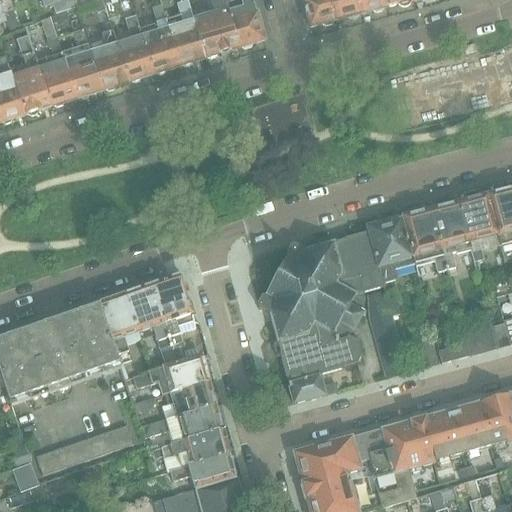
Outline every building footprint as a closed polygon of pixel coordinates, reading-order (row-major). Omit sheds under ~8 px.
[(0,0),(0,5),(6,23),(9,33),(19,30),(16,20),(8,0),(0,0)] [(50,0),(41,0),(45,9),(53,6),(50,0)] [(208,0),(213,15),(209,16),(209,17),(194,21),(205,60),(207,59),(210,61),(215,59),(217,56),(225,54),(238,50),(225,5),(223,0),(208,0)] [(263,42),(251,0),(239,0),(240,0),(225,5),(238,50),(241,49),(243,51),(251,49),(252,46),(263,42)] [(301,0),(310,29),(322,26),(326,28),(331,26),(334,23),(335,22),(329,0),(301,0)] [(329,0),(335,22),(348,19),(351,21),(357,19),(358,16),(360,16),(355,0),(329,0)] [(355,0),(360,16),(373,12),(376,14),(381,13),(383,10),(386,9),(383,0),(355,0)] [(383,0),(386,9),(398,6),(398,7),(399,7),(401,8),(403,9),(404,9),(406,8),(407,8),(408,7),(409,6),(410,5),(410,4),(411,3),(411,2),(412,2),(411,0),(383,0)] [(194,21),(189,2),(178,5),(182,17),(167,21),(180,68),(182,67),(185,68),(190,67),(192,64),(205,60),(194,21)] [(166,22),(161,6),(151,10),(158,32),(157,33),(151,30),(139,33),(153,76),(155,75),(159,77),(163,75),(165,72),(180,68),(167,21),(166,22)] [(84,32),(76,9),(66,12),(77,50),(61,56),(74,101),(80,99),(82,101),(88,99),(89,96),(102,92),(88,47),(84,32)] [(56,41),(50,19),(40,22),(46,45),(49,52),(51,51),(53,58),(36,63),(50,109),(54,107),(56,109),(62,107),(63,104),(74,101),(61,56),(56,41)] [(131,42),(115,47),(127,84),(131,83),(135,84),(139,83),(141,80),(153,76),(139,33),(136,20),(126,23),(131,42)] [(104,42),(88,47),(102,92),(105,91),(108,93),(114,91),(115,88),(127,84),(115,47),(111,35),(103,38),(104,42)] [(16,42),(24,67),(10,72),(24,117),(28,116),(31,118),(36,116),(38,113),(50,109),(36,63),(28,38),(16,42)] [(0,78),(0,79),(0,124),(0,125),(1,125),(5,126),(10,125),(12,121),(24,117),(10,72),(6,59),(0,61),(0,78)] [(501,194),(487,197),(502,253),(500,253),(503,266),(511,263),(511,190),(509,189),(503,191),(501,194)] [(502,253),(487,197),(483,198),(481,197),(475,199),(474,201),(459,205),(471,250),(475,264),(484,262),(480,248),(484,247),(486,257),(500,253),(502,253)] [(471,250),(459,205),(455,206),(452,205),(446,206),(445,208),(432,212),(447,273),(457,270),(453,255),(471,250)] [(447,273),(432,212),(415,216),(412,215),(407,217),(405,219),(402,219),(415,267),(415,270),(435,264),(438,275),(447,273)] [(415,267),(402,219),(398,221),(394,220),(388,221),(385,224),(365,230),(366,233),(381,276),(383,285),(397,282),(395,272),(415,267)] [(381,276),(366,233),(347,239),(347,237),(344,236),(343,238),(344,242),(336,244),(335,240),(333,239),(331,242),(332,243),(303,251),(295,250),(296,247),(296,245),(290,247),(286,254),(287,258),(265,297),(261,298),(257,305),(259,311),(261,311),(262,308),(267,311),(276,343),(274,344),(272,346),(275,348),(279,347),(281,354),(277,355),(276,358),(278,359),(280,359),(293,406),(337,394),(332,375),(344,371),(343,369),(358,364),(363,357),(360,344),(348,339),(350,333),(353,334),(360,317),(357,315),(364,298),(363,294),(384,289),(383,285),(381,276)] [(178,279),(152,288),(171,350),(177,366),(182,365),(187,363),(180,345),(182,344),(179,336),(195,331),(193,325),(194,325),(186,298),(187,297),(183,282),(178,280),(178,279)] [(171,350),(152,288),(127,297),(139,336),(153,332),(160,354),(171,350)] [(511,294),(496,299),(498,306),(510,303),(510,307),(511,306),(511,294)] [(139,336),(127,297),(99,306),(119,366),(119,367),(131,363),(124,341),(139,336)] [(119,366),(99,306),(61,319),(67,338),(81,379),(119,366)] [(61,319),(20,334),(40,393),(81,379),(61,319)] [(511,320),(503,323),(504,326),(510,347),(511,346),(511,320)] [(498,350),(490,322),(476,326),(484,354),(498,350)] [(492,329),(491,322),(490,322),(498,350),(510,347),(504,326),(492,329)] [(484,354),(476,326),(462,330),(463,333),(469,358),(484,354)] [(450,337),(454,348),(438,353),(441,366),(469,358),(463,333),(450,337)] [(0,340),(0,377),(0,378),(9,404),(40,393),(20,334),(0,340)] [(166,395),(207,383),(207,382),(209,381),(206,370),(204,371),(200,359),(187,363),(182,365),(177,366),(132,380),(136,392),(158,385),(162,399),(166,397),(166,395)] [(176,419),(214,407),(214,406),(214,401),(214,400),(211,395),(207,383),(166,395),(166,397),(169,406),(172,405),(176,419)] [(511,408),(509,397),(375,434),(370,436),(351,441),(351,440),(293,456),(309,511),(356,511),(352,497),(346,475),(361,471),(360,465),(368,463),(374,481),(380,504),(406,497),(400,474),(409,471),(491,449),(503,445),(511,442),(511,408)] [(172,446),(221,432),(220,430),(221,424),(221,423),(217,419),(214,407),(176,419),(173,420),(141,430),(145,441),(168,433),(172,446)] [(127,427),(112,433),(118,452),(134,447),(127,427)] [(167,475),(170,474),(201,464),(228,456),(221,432),(172,446),(161,450),(160,450),(161,451),(164,461),(163,461),(167,475)] [(118,452),(112,433),(97,438),(103,457),(118,452)] [(103,457),(97,438),(81,443),(88,462),(103,457)] [(88,462),(81,443),(66,448),(73,467),(88,462)] [(73,467),(66,448),(51,454),(58,472),(73,467)] [(58,472),(51,454),(36,459),(42,477),(58,472)] [(193,486),(195,492),(235,481),(228,456),(201,464),(170,474),(173,484),(190,479),(192,487),(193,486)] [(493,461),(496,471),(503,469),(501,459),(493,461)] [(31,466),(12,473),(20,495),(21,495),(38,489),(38,487),(31,466)] [(92,469),(101,496),(109,493),(99,466),(92,469)] [(473,467),(465,469),(468,479),(475,477),(475,476),(473,467)] [(460,481),(468,479),(465,469),(458,471),(460,480),(460,481)] [(235,481),(195,492),(153,504),(155,511),(246,511),(237,480),(235,481)] [(43,498),(39,487),(38,487),(38,489),(21,495),(20,495),(6,500),(10,511),(43,498)] [(489,489),(478,492),(480,499),(483,511),(496,511),(491,496),(489,489)] [(444,510),(439,493),(429,496),(433,511),(446,511),(445,509),(444,510)] [(483,511),(480,499),(469,502),(472,511),(483,511)]
